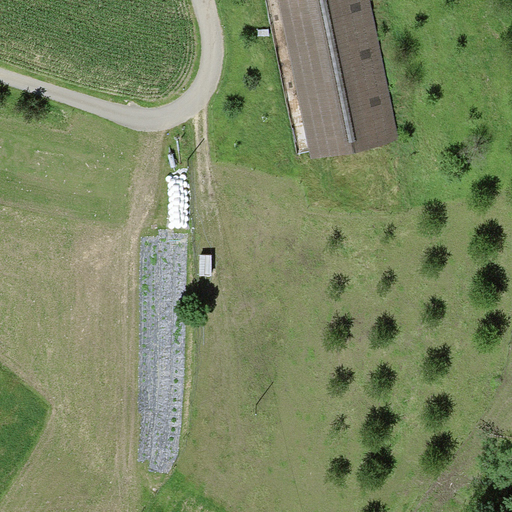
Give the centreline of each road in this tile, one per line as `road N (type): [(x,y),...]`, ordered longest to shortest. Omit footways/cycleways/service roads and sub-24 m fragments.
road 1 (track): [(195,105),(217,219),(244,274),(248,354),(217,447),(173,511)]
road 2 (unclassified): [(0,75),(98,109),(169,119),(195,105),(209,75),(213,15),(205,0)]
